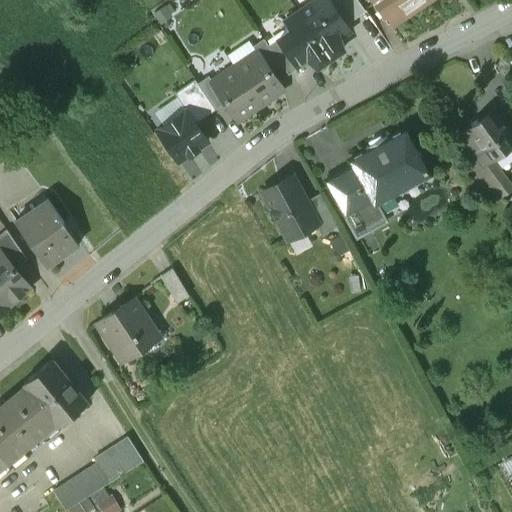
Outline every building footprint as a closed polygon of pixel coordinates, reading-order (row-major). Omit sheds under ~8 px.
[(328,0),(316,0),(298,13),(329,59),(342,51),(338,38),(350,31),(346,25),(328,0)] [(363,9),(357,0),(328,0),(346,25),(365,12),(363,9)] [(357,0),(363,9),(375,0),(357,0)] [(377,0),(390,18),(392,19),(418,0),(422,0),(423,1),(425,1),(425,0),(377,0)] [(329,59),(298,13),(285,21),(285,22),(289,30),(276,38),(298,68),(300,68),(298,66),(307,59),(318,67),(329,59)] [(267,45),(263,38),(252,46),(255,51),(257,50),(271,71),(281,65),(267,45)] [(298,68),(276,38),(267,45),(281,65),(288,75),(298,68)] [(271,71),(257,50),(255,51),(233,66),(260,105),(284,90),(271,71)] [(211,81),(210,82),(225,103),(237,121),(260,105),(233,66),(211,81)] [(211,81),(208,76),(197,83),(215,109),(225,103),(210,82),(211,81)] [(215,109),(197,83),(194,80),(175,93),(186,110),(195,123),(215,109)] [(195,123),(186,110),(157,129),(179,161),(188,155),(189,156),(199,149),(198,147),(208,141),(195,123)] [(511,135),(493,111),(454,140),(472,165),(476,170),(485,164),(511,144),(511,135)] [(406,126),(346,159),(350,167),(352,166),(366,191),(353,198),(370,229),(384,221),(376,206),(433,175),(406,126)] [(490,172),(485,164),(476,170),(472,165),(468,169),(485,192),(488,191),(505,178),(497,167),(490,172)] [(350,167),(326,180),(329,186),(357,236),(370,229),(353,198),(366,191),(352,166),(350,167)] [(306,202),(292,175),(262,192),(271,208),(269,209),(275,220),(277,219),(288,239),(290,238),(287,233),(298,226),(301,232),(316,224),(317,223),(306,202)] [(511,187),(505,178),(488,191),(496,202),(511,189),(511,187)] [(337,226),(320,194),(306,202),(317,223),(316,224),(322,234),(337,226)] [(49,204),(19,225),(16,220),(14,221),(46,266),(78,244),(47,198),(46,199),(49,204)] [(26,259),(6,229),(0,234),(0,251),(15,269),(26,259)] [(15,269),(0,251),(0,295),(8,305),(9,305),(30,287),(15,269)] [(188,296),(172,268),(160,276),(176,303),(188,296)] [(0,312),(8,305),(0,295),(0,312)] [(133,299),(97,322),(123,362),(125,361),(120,354),(153,333),(157,339),(159,339),(133,299)] [(52,359),(24,382),(26,386),(55,421),(84,397),(52,359)] [(55,421),(26,386),(0,406),(0,453),(7,462),(55,422),(55,421)] [(126,436),(93,458),(96,463),(108,482),(142,460),(126,436)] [(96,463),(54,491),(66,509),(108,482),(96,463)]
